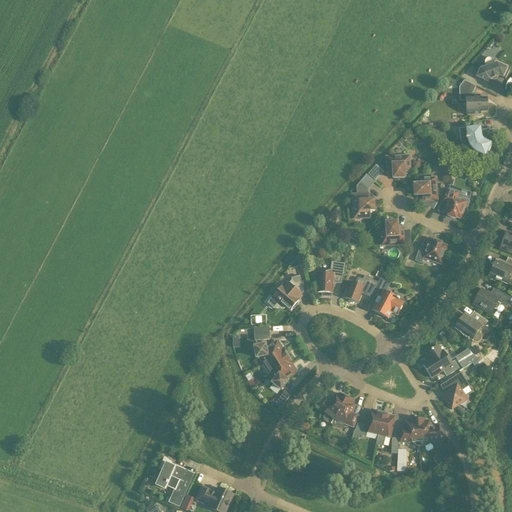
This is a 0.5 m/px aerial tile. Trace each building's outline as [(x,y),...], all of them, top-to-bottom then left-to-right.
[(497,61),(494,62),(492,60),(490,59),(487,59),(485,60),(484,63),(485,65),(478,67),(474,76),(488,83),(490,80),(499,77),(505,79),(511,67),(497,61)] [(459,101),(466,101),(467,115),(480,114),(480,112),(487,111),(486,98),(479,99),(479,96),(472,96),(472,94),(476,87),(464,81),(459,88),(459,101)] [(460,142),(468,141),(469,145),(471,148),(473,150),(475,152),(470,164),(478,168),(483,157),(486,158),(492,145),(484,142),(489,132),(489,131),(488,130),(479,131),(479,130),(477,130),(477,129),(471,129),(471,128),(459,129),(460,142)] [(386,158),(387,170),(393,169),(393,179),(404,178),(404,171),(410,171),(409,156),(386,158)] [(375,181),(383,171),(376,164),(367,174),(375,181)] [(437,201),(436,178),(421,179),(421,185),(414,186),(415,196),(424,196),(425,205),(433,209),(437,201)] [(359,184),(356,187),(357,195),(352,196),(353,219),(356,219),(370,218),(369,212),(375,211),(374,209),(375,209),(374,203),(374,201),(371,201),(369,201),(368,194),(367,190),(362,186),(359,184)] [(442,201),(447,203),(443,213),(448,215),(447,216),(455,219),(456,218),(460,219),(465,208),(467,207),(469,202),(468,201),(463,199),(461,199),(461,200),(456,199),(458,194),(446,189),(442,201)] [(386,231),(381,231),(381,246),(410,244),(409,232),(397,232),(397,223),(386,224),(386,231)] [(511,235),(506,233),(505,236),(503,236),(499,245),(501,246),(500,249),(511,253),(511,235)] [(435,241),(434,242),(429,240),(425,251),(420,249),(415,261),(421,263),(423,258),(441,264),(447,247),(441,245),(442,243),(435,241)] [(288,268),(289,270),(300,266),(297,257),(288,268)] [(508,285),(510,281),(511,278),(511,260),(508,258),(505,265),(496,261),(489,276),(508,285)] [(331,297),(331,294),(332,294),(333,281),(335,281),(336,276),(342,277),(344,264),(332,262),(331,270),(316,274),(314,275),(314,277),(314,279),(316,281),(318,281),(317,293),(322,294),(322,297),(331,297)] [(284,309),(285,308),(290,311),(292,309),(293,310),(298,304),(297,303),(299,301),(297,299),(298,299),(296,293),(304,291),(299,276),(291,279),(292,280),(289,283),(288,283),(284,288),(281,286),(272,297),(278,301),(272,308),(273,308),(284,309)] [(346,289),(348,290),(344,298),(348,300),(348,302),(350,303),(352,304),(354,302),(358,304),(362,292),(365,293),(365,295),(370,298),(378,283),(364,276),(362,280),(359,278),(357,279),(355,284),(349,281),(346,289)] [(371,310),(388,319),(392,312),(398,316),(405,302),(385,292),(389,284),(380,279),(378,283),(370,298),(376,301),(371,310)] [(496,290),(493,296),(481,290),(479,294),(478,293),(476,294),(474,298),(474,300),(475,301),(473,304),(491,314),(494,309),(495,310),(497,309),(500,304),(507,308),(511,299),(496,290)] [(476,313),(471,319),(465,315),(455,328),(468,341),(469,339),(474,343),(475,343),(478,343),(479,343),(480,342),(481,340),(482,338),(481,336),(480,334),(479,333),(483,328),(482,327),(486,321),(476,313)] [(250,315),(250,323),(266,323),(265,314),(250,315)] [(255,341),(270,340),(269,327),(254,328),(255,341)] [(256,358),(258,358),(253,361),(257,369),(263,365),(283,353),(284,352),(283,349),(282,350),(277,342),(266,349),(265,346),(254,348),(256,358)] [(454,362),(452,364),(444,352),(441,353),(437,346),(428,352),(432,359),(422,365),(431,378),(443,370),(446,376),(458,369),(454,362)] [(467,350),(455,358),(463,369),(472,364),(478,360),(467,350)] [(291,361),(287,354),(284,355),(283,353),(263,365),(270,375),(291,362),(291,361)] [(472,364),(476,369),(483,364),(478,360),(472,364)] [(291,362),(270,375),(274,382),(272,384),(281,390),(287,382),(285,380),(296,373),(291,365),(292,364),(291,362)] [(449,381),(452,387),(441,394),(451,410),(467,400),(461,391),(469,386),(460,374),(449,381)] [(281,407),(290,396),(284,392),(276,403),(281,407)] [(325,397),(318,406),(326,414),(325,415),(324,417),(324,419),(326,421),(327,422),(329,423),(331,423),(330,424),(331,424),(347,398),(340,394),(338,396),(336,395),(332,399),(333,400),(331,402),(325,397)] [(357,416),(352,414),(354,406),(352,405),(353,402),(347,398),(331,424),(331,425),(332,424),(333,425),(334,427),(336,428),(338,428),(340,427),(342,426),(342,424),(353,428),(357,416)] [(365,437),(366,433),(378,436),(383,412),(378,411),(376,413),(370,412),(366,430),(363,429),(364,425),(357,424),(352,437),(360,439),(361,436),(365,437)] [(383,446),(385,437),(390,438),(394,417),(389,416),(388,414),(383,412),(378,436),(376,445),(383,446)] [(435,428),(429,421),(424,421),(424,419),(417,420),(419,447),(421,447),(423,446),(425,444),(426,442),(431,442),(440,441),(447,437),(439,425),(435,428)] [(419,447),(417,420),(410,420),(411,422),(406,423),(406,429),(399,428),(399,439),(398,443),(407,444),(412,443),(414,445),(415,446),(416,447),(419,447)] [(310,426),(302,423),(299,428),(307,432),(310,426)] [(193,476),(175,468),(175,467),(171,466),(173,463),(164,457),(159,470),(162,472),(156,485),(165,490),(167,487),(175,490),(169,502),(179,507),(193,476)] [(404,472),(405,462),(397,461),(397,472),(404,472)] [(196,501),(210,507),(209,508),(217,511),(225,511),(233,495),(218,488),(215,494),(210,492),(202,488),(196,501)] [(187,494),(180,507),(187,511),(194,498),(187,494)]
